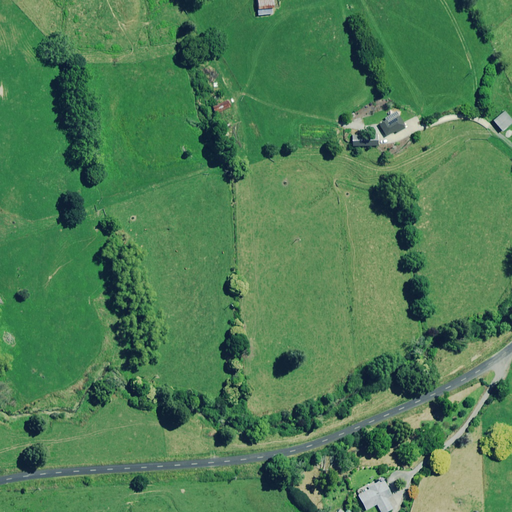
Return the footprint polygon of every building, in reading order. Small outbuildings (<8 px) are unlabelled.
[(253,0),(254,10),(257,10),(257,15),(271,14),(271,9),(273,9),(272,0),(253,0)] [(226,102),(211,107),(213,114),(228,108),(226,102)] [(511,121),(511,119),(504,110),(490,122),(499,133),(511,121)] [(405,128),(395,112),(389,116),(390,117),(377,125),(384,137),(394,132),(395,134),(405,128)] [(390,497),(381,480),(362,490),(364,492),(356,496),(364,511),(375,505),(379,511),(385,511),(391,509),(386,499),(390,497)]
